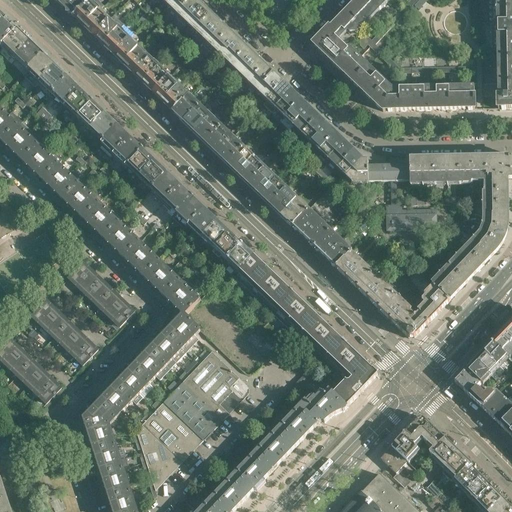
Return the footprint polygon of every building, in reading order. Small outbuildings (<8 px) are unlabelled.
[(75,18),(88,4),(84,0),(69,0),(63,7),(70,14),(75,18)] [(179,15),(193,0),(176,0),(170,6),(179,15)] [(188,24),(203,8),(194,0),(193,0),(179,15),(188,24)] [(362,27),(379,10),(369,0),(361,0),(348,14),(362,27)] [(369,0),(379,10),(388,0),(369,0)] [(511,11),(511,0),(494,0),(495,12),(511,11)] [(84,28),(98,13),(94,9),(96,7),(90,1),(88,4),(75,18),(84,28)] [(403,16),(412,7),(407,3),(399,12),(403,16)] [(197,32),(212,17),(203,8),(188,24),(197,32)] [(511,60),(511,11),(495,12),(495,24),(496,25),(499,25),(500,61),(511,60)] [(395,25),(403,16),(399,12),(390,21),(395,25)] [(94,37),(110,21),(105,15),(103,18),(98,13),(84,28),(94,37)] [(362,27),(348,14),(340,22),(348,30),(346,32),(347,32),(350,35),(355,35),(362,27)] [(206,41),(221,26),(212,17),(197,32),(206,41)] [(0,48),(1,49),(2,48),(18,32),(6,20),(0,26),(0,48)] [(104,47),(118,32),(114,28),(116,26),(110,21),(94,37),(104,47)] [(386,34),(395,25),(390,21),(382,29),(386,34)] [(348,52),(340,44),(338,42),(347,32),(346,32),(348,30),(340,22),(337,25),(335,24),(314,46),(335,66),(349,52),(348,52)] [(215,49),(230,34),(221,26),(206,41),(215,49)] [(378,42),(386,34),(382,29),(374,38),(378,42)] [(15,60),(31,44),(18,32),(2,48),(15,60)] [(114,56),(130,40),(125,34),(122,37),(118,32),(104,47),(114,56)] [(224,58),(239,43),(230,34),(215,49),(224,58)] [(378,42),(374,38),(371,36),(369,39),(368,39),(369,45),(375,45),(378,42)] [(124,66),(138,51),(134,47),(136,45),(130,40),(114,56),(124,66)] [(233,66),(247,51),(239,43),(224,58),(233,66)] [(27,72),(43,55),(31,44),(15,60),(27,72)] [(373,52),(377,47),(375,45),(369,45),(363,52),(368,57),(373,52)] [(383,53),(377,47),(373,52),(378,57),(383,53)] [(134,75),(150,59),(144,53),(142,56),(138,51),(124,66),(134,75)] [(242,75),(256,60),(247,51),(233,66),(242,75)] [(368,68),(362,63),(363,62),(357,55),(355,56),(349,51),(348,52),(349,52),(335,66),(353,84),(368,68)] [(392,61),(383,53),(378,57),(387,66),(392,61)] [(40,84),(56,67),(43,55),(27,72),(40,84)] [(144,85),(158,70),(153,66),(155,64),(150,59),(134,75),(144,85)] [(251,84),(265,68),(256,60),(242,75),(251,84)] [(511,85),(511,60),(500,61),(500,85),(511,85)] [(391,70),(396,65),(392,61),(387,66),(391,70)] [(397,76),(400,69),(396,65),(391,70),(397,76)] [(52,96),(68,79),(56,67),(40,84),(52,96)] [(260,92),(274,77),(265,68),(251,84),(260,92)] [(385,86),(380,80),(381,79),(374,72),(373,74),(368,68),(353,84),(371,101),(385,86)] [(154,94),(170,78),(164,72),(162,75),(158,70),(144,85),(154,94)] [(268,101),(283,85),(274,77),(260,92),(268,101)] [(164,104),(178,89),(173,85),(175,83),(170,78),(154,94),(164,104)] [(65,108),(81,91),(68,79),(52,96),(65,108)] [(277,109),(292,94),(283,85),(268,101),(277,109)] [(498,98),(498,85),(483,86),(483,98),(498,98)] [(511,109),(511,85),(500,85),(498,85),(498,98),(498,110),(511,109)] [(383,112),(391,91),(385,86),(371,101),(383,112)] [(450,111),(449,90),(442,90),(442,88),(432,88),(432,90),(425,91),(425,112),(450,111)] [(475,111),(475,90),(467,90),(467,88),(457,88),(457,90),(449,90),(450,111),(475,111)] [(174,113),(190,96),(184,91),(182,94),(178,89),(164,104),(174,113)] [(425,112),(425,91),(417,91),(417,89),(407,89),(407,91),(400,91),(400,112),(425,112)] [(77,120),(93,103),(81,91),(65,108),(77,120)] [(400,112),(400,91),(391,91),(383,112),(400,112)] [(286,118),(301,102),(292,94),(277,109),(286,118)] [(183,125),(199,108),(194,104),(196,102),(190,96),(174,113),(181,120),(180,121),(183,125)] [(295,126),(309,111),(301,102),(286,118),(295,126)] [(90,132),(106,115),(93,103),(77,120),(90,132)] [(0,125),(9,117),(0,108),(0,125)] [(194,135),(211,117),(205,111),(204,113),(199,108),(183,125),(194,135)] [(304,135),(318,119),(309,111),(295,126),(304,135)] [(102,144),(118,127),(106,115),(90,132),(102,144)] [(0,140),(3,143),(19,127),(9,117),(0,125),(0,140)] [(205,145),(221,129),(216,124),(217,123),(211,117),(194,135),(205,145)] [(312,143),(327,128),(318,119),(304,135),(312,143)] [(13,153),(29,136),(19,127),(3,143),(13,153)] [(115,156),(131,139),(118,127),(102,144),(115,156)] [(321,151),(336,136),(327,128),(312,143),(321,151)] [(216,156),(233,138),(227,132),(226,134),(221,129),(205,145),(216,156)] [(23,163),(39,146),(29,136),(13,153),(23,163)] [(330,160),(345,145),(336,136),(321,151),(330,160)] [(227,166),(242,150),(237,145),(239,143),(233,138),(216,156),(227,166)] [(127,168),(143,151),(131,139),(115,156),(127,168)] [(339,168),(354,153),(345,145),(330,160),(339,168)] [(33,172),(49,156),(39,146),(23,163),(33,172)] [(238,177),(255,159),(249,153),(247,154),(242,150),(227,166),(238,177)] [(140,180),(156,163),(143,151),(127,168),(140,180)] [(348,177),(362,162),(354,153),(339,168),(348,177)] [(43,182),(59,165),(49,156),(33,172),(43,182)] [(249,187),(264,171),(259,166),(261,164),(255,159),(238,177),(249,187)] [(511,159),(503,160),(504,173),(511,172),(511,159)] [(488,182),(488,177),(487,160),(472,161),(473,182),(486,182),(488,182)] [(511,172),(504,173),(503,160),(487,160),(488,177),(503,177),(503,180),(508,180),(511,179),(511,172)] [(436,184),(435,161),(423,162),(423,185),(436,184)] [(448,184),(448,161),(435,161),(436,184),(448,184)] [(460,184),(460,161),(448,161),(448,184),(460,184)] [(473,182),(472,161),(460,161),(460,184),(472,184),(473,182)] [(369,183),(369,167),(368,163),(364,163),(362,162),(348,177),(354,183),(369,183)] [(423,185),(423,162),(410,162),(410,167),(411,167),(411,182),(411,185),(423,185)] [(152,191),(168,175),(156,163),(140,180),(152,191)] [(53,192),(69,175),(59,165),(43,182),(53,192)] [(437,231),(436,211),(402,212),(402,207),(397,207),(396,182),(411,182),(411,167),(410,167),(369,167),(369,183),(391,182),(392,207),(387,207),(387,232),(437,231)] [(259,197),(277,179),(271,174),(269,175),(264,171),(249,187),(259,197)] [(63,201),(80,185),(69,175),(53,192),(63,201)] [(165,203),(181,187),(168,175),(152,191),(165,203)] [(508,192),(508,180),(503,180),(503,177),(488,177),(488,182),(486,182),(486,192),(508,192)] [(270,208),(286,191),(281,187),(282,185),(277,179),(259,197),(270,208)] [(74,211),(90,194),(80,185),(63,201),(74,211)] [(177,215),(193,199),(181,187),(165,203),(177,215)] [(281,218),(298,200),(292,194),(291,196),(286,191),(270,208),(281,218)] [(508,204),(508,192),(486,192),(485,193),(485,205),(508,204)] [(84,221),(100,204),(90,194),(74,211),(84,221)] [(189,227),(205,211),(193,199),(177,215),(189,227)] [(293,228),(307,212),(303,207),(304,206),(298,200),(281,218),(290,227),(292,227),(293,228)] [(94,230),(110,214),(100,204),(84,221),(94,230)] [(508,222),(508,216),(508,204),(485,205),(485,217),(485,226),(508,231),(508,230),(508,228),(508,225),(508,224),(508,222)] [(202,239),(218,223),(205,211),(189,227),(202,239)] [(304,238),(318,223),(307,212),(293,228),(294,231),(295,232),(297,232),(304,238)] [(104,240),(120,223),(110,214),(94,230),(104,240)] [(114,250),(130,233),(120,223),(104,240),(114,250)] [(214,251),(230,234),(218,223),(202,239),(214,251)] [(314,249),(329,233),(318,223),(304,238),(309,244),(310,246),(311,247),(314,248),(314,249)] [(506,238),(506,235),(507,232),(508,231),(485,226),(482,234),(502,246),(503,243),(504,241),(506,238)] [(124,259),(140,243),(130,233),(114,250),(124,259)] [(325,259),(340,244),(329,233),(314,249),(315,249),(316,252),(316,253),(319,253),(325,259)] [(227,263),(243,246),(230,234),(214,251),(227,263)] [(501,248),(502,246),(482,234),(476,241),(467,250),(484,266),(497,253),(498,251),(499,249),(501,248)] [(467,250),(454,238),(452,241),(465,253),(467,250)] [(134,269),(150,252),(140,243),(124,259),(134,269)] [(336,269),(350,255),(351,255),(351,254),(340,244),(325,259),(331,264),(332,267),(333,268),(335,269),(336,269)] [(239,275),(255,258),(243,246),(227,263),(239,275)] [(467,284),(484,266),(467,250),(465,253),(450,268),(467,284)] [(144,279),(160,262),(150,252),(134,269),(144,279)] [(347,280),(363,263),(357,258),(356,260),(351,255),(350,255),(336,269),(347,280)] [(252,287),(268,270),(255,258),(239,275),(252,287)] [(155,288),(171,272),(160,262),(144,279),(155,288)] [(358,290),(372,275),(367,270),(368,269),(363,263),(347,280),(358,290)] [(102,281),(93,272),(84,264),(69,280),(87,297),(102,281)] [(467,284),(450,268),(442,277),(458,293),(467,284)] [(264,299),(280,282),(268,270),(252,287),(264,299)] [(165,298),(181,281),(171,272),(155,288),(165,298)] [(369,300),(384,284),(379,278),(377,280),(372,275),(358,290),(369,300)] [(458,293),(442,277),(433,286),(435,288),(450,302),(458,293)] [(98,307),(113,291),(102,281),(87,297),(98,307)] [(175,308),(191,291),(181,281),(165,298),(175,308)] [(276,310),(292,294),(280,282),(264,299),(276,310)] [(379,310),(393,296),(388,291),(390,289),(384,284),(369,300),(379,310)] [(450,302),(435,288),(426,297),(441,312),(450,302)] [(109,318),(124,302),(113,291),(98,307),(109,318)] [(186,317),(201,301),(191,291),(175,308),(184,317),(185,318),(186,317)] [(289,322),(305,306),(292,294),(276,310),(289,322)] [(391,321),(406,305),(400,299),(399,301),(393,296),(379,310),(391,321)] [(441,312),(426,297),(423,301),(423,303),(426,306),(419,313),(430,323),(441,312)] [(43,329),(59,313),(47,302),(32,318),(43,329)] [(120,329),(135,313),(124,302),(109,318),(120,329)] [(402,332),(416,317),(411,312),(412,311),(406,305),(391,321),(402,332)] [(301,334),(317,318),(305,306),(289,322),(301,334)] [(54,339),(69,323),(59,313),(43,329),(54,339)] [(414,339),(430,323),(419,313),(416,317),(402,332),(410,339),(414,339)] [(184,350),(200,332),(201,332),(186,317),(185,318),(184,317),(167,334),(184,350)] [(314,346),(330,329),(317,318),(301,334),(314,346)] [(65,349),(80,334),(69,323),(54,339),(65,349)] [(511,323),(501,335),(511,344),(511,342),(511,323)] [(326,358),(342,341),(330,329),(314,346),(326,358)] [(76,360),(91,344),(80,334),(65,349),(76,360)] [(184,350),(167,334),(159,343),(169,352),(167,354),(173,360),(184,350)] [(511,342),(511,344),(501,335),(493,343),(508,357),(507,357),(510,360),(511,357),(511,342)] [(0,360),(7,367),(22,351),(11,340),(0,351),(0,360)] [(339,370),(355,353),(342,341),(326,358),(339,370)] [(173,360),(167,354),(169,352),(159,343),(150,352),(167,367),(173,360)] [(508,357),(493,343),(484,353),(499,367),(507,357),(508,357)] [(83,367),(98,351),(91,344),(76,360),(83,367)] [(18,377),(33,361),(22,351),(7,367),(18,377)] [(167,367),(150,352),(142,360),(152,370),(150,372),(156,378),(167,367)] [(352,383),(368,366),(355,353),(339,370),(352,383)] [(499,367),(484,353),(475,362),(490,376),(499,367)] [(249,389),(247,388),(212,354),(205,362),(201,366),(196,370),(188,379),(184,383),(183,384),(223,422),(248,396),(247,396),(249,394),(249,389)] [(156,378),(150,372),(152,370),(142,360),(134,369),(150,385),(156,378)] [(28,388),(44,372),(33,361),(18,377),(28,388)] [(490,376),(475,362),(467,371),(481,385),(490,376)] [(362,394),(377,379),(379,376),(368,366),(352,383),(351,384),(362,394)] [(150,385),(134,369),(125,378),(135,388),(133,390),(140,396),(150,385)] [(481,385),(467,371),(455,383),(469,395),(470,396),(477,389),(481,385)] [(39,398),(54,382),(44,372),(28,388),(39,398)] [(302,388),(311,379),(306,374),(297,383),(302,388)] [(140,396),(133,390),(135,388),(125,378),(117,387),(133,402),(140,396)] [(47,405),(62,389),(54,382),(39,398),(47,405)] [(174,382),(168,389),(173,394),(174,394),(179,388),(177,385),(174,382)] [(291,400),(302,388),(297,383),(286,395),(291,400)] [(348,408),(362,394),(351,384),(346,383),(334,395),(348,408)] [(183,384),(179,388),(174,394),(213,432),(223,422),(183,384)] [(133,402),(117,387),(108,396),(118,405),(116,407),(123,413),(133,402)] [(482,408),(495,395),(492,392),(489,392),(485,396),(477,389),(470,396),(478,404),(482,408)] [(348,408),(334,395),(330,390),(325,395),(322,393),(316,400),(315,398),(309,404),(306,402),(300,407),(318,425),(322,421),(325,424),(327,422),(330,420),(332,418),(335,416),(338,415),(340,414),(342,413),(343,412),(344,413),(348,408)] [(491,417),(507,401),(498,392),(495,395),(482,408),(491,417)] [(171,397),(167,401),(164,404),(204,442),(213,432),(174,394),(173,394),(171,397)] [(123,413),(116,407),(118,405),(108,396),(100,404),(116,420),(123,413)] [(500,426),(511,413),(511,405),(507,401),(491,417),(500,426)] [(116,420),(100,404),(84,420),(88,430),(107,424),(108,425),(109,424),(111,426),(116,420)] [(154,414),(150,419),(146,423),(143,426),(183,464),(204,442),(164,404),(163,405),(154,414)] [(296,448),(318,425),(300,407),(278,431),(296,448)] [(509,435),(511,431),(511,413),(500,426),(509,435)] [(422,440),(433,428),(428,424),(424,420),(423,418),(421,418),(420,420),(403,437),(415,448),(422,440)] [(114,438),(110,426),(111,426),(109,424),(108,425),(107,424),(88,430),(91,442),(105,438),(105,440),(114,438)] [(143,426),(139,430),(137,433),(138,438),(140,444),(142,450),(145,457),(146,463),(148,468),(152,480),(154,486),(156,492),(183,464),(143,426)] [(448,442),(433,428),(422,440),(437,454),(448,442)] [(274,472),(296,448),(278,431),(255,454),(274,472)] [(418,452),(415,448),(403,437),(392,449),(408,463),(418,452)] [(117,447),(114,438),(105,440),(105,438),(91,442),(95,454),(117,447)] [(447,467),(460,452),(448,442),(437,454),(435,456),(447,467)] [(121,461),(117,447),(95,454),(99,465),(112,461),(113,464),(121,461)] [(404,470),(402,469),(408,463),(392,449),(381,460),(397,475),(394,479),(405,489),(411,483),(401,473),(404,470)] [(458,477),(471,463),(460,452),(447,467),(458,477)] [(251,495),(274,472),(255,454),(244,466),(233,478),(251,495)] [(124,470),(121,461),(113,464),(112,461),(99,465),(103,477),(124,470)] [(467,490),(482,476),(477,470),(478,469),(471,463),(458,477),(457,479),(467,490)] [(129,484),(124,470),(103,477),(106,488),(119,484),(120,487),(129,484)] [(417,511),(394,489),(380,476),(345,511),(417,511)] [(478,502),(493,488),(482,476),(467,490),(478,502)] [(222,511),(234,511),(251,495),(233,478),(222,489),(211,501),(222,511)] [(132,493),(129,484),(120,487),(119,484),(106,488),(110,500),(132,493)] [(487,511),(490,511),(504,500),(493,488),(478,502),(487,511)] [(136,507),(132,493),(110,500),(114,511),(127,507),(128,510),(136,507)] [(434,496),(430,500),(426,504),(434,511),(442,505),(434,496)] [(511,511),(511,508),(504,500),(490,511),(511,511)] [(222,511),(211,501),(200,511),(222,511)]
